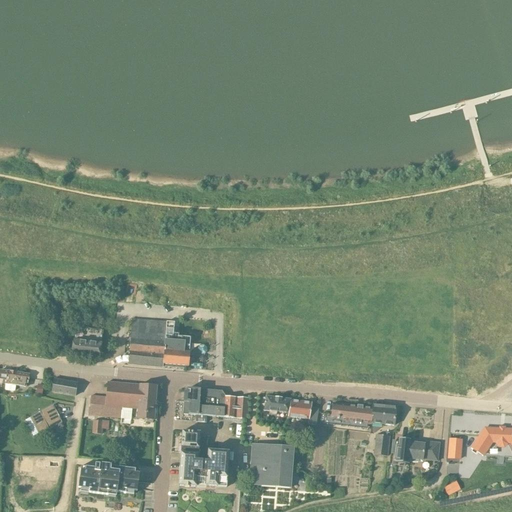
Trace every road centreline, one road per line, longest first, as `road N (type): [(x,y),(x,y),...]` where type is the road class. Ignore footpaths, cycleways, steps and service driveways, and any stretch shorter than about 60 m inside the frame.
road 1 (residential): [(448,402),(170,377)]
road 2 (residential): [(170,377),(0,357)]
road 3 (residential): [(159,511),(170,377)]
road 4 (track): [(416,487),(294,511)]
